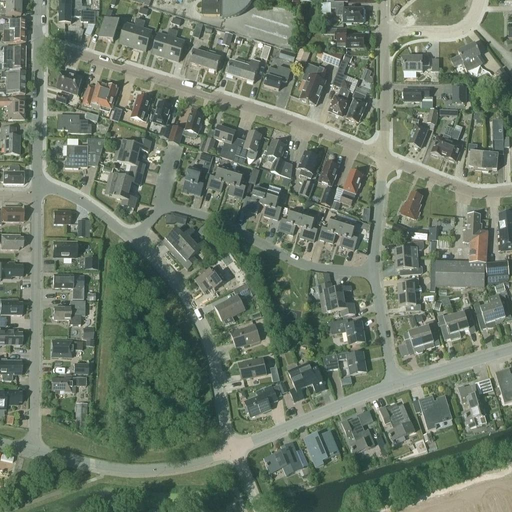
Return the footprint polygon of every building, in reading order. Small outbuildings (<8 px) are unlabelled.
[(59,0),(60,11),(71,12),(71,10),(77,11),(78,6),(82,6),(81,0),(59,0)] [(204,0),(205,1),(202,1),(202,18),(220,18),(220,21),(227,21),(234,19),(241,16),(246,11),(251,5),(252,0),(204,0)] [(20,17),(21,4),(5,3),(5,11),(1,10),(0,16),(20,17)] [(348,4),(348,3),(334,3),(331,3),(331,4),(331,14),(331,16),(336,16),(336,17),(342,17),(342,24),(363,24),(363,10),(344,10),(344,4),(348,4)] [(331,14),(331,4),(321,4),(321,14),(331,14)] [(77,12),(77,11),(71,10),(71,12),(60,11),(59,25),(71,25),(71,18),(81,18),(81,23),(88,23),(88,26),(96,26),(96,12),(77,12)] [(119,23),(105,18),(99,38),(112,43),(119,23)] [(132,49),(141,21),(136,20),(134,26),(126,24),(119,45),(132,49)] [(145,22),(141,21),(132,49),(146,53),(152,32),(143,29),(145,22)] [(3,26),(3,32),(25,33),(25,22),(9,22),(9,26),(3,26)] [(203,26),(197,25),(193,38),(199,40),(203,26)] [(159,33),(152,55),(165,59),(174,31),(169,30),(167,36),(159,33)] [(347,30),(324,30),(324,36),(337,36),(336,49),(363,49),(363,36),(347,36),(347,30)] [(174,31),(165,59),(179,63),(185,42),(176,39),(178,33),(174,31)] [(25,44),(25,33),(3,32),(3,44),(25,44)] [(232,36),(225,34),(222,46),(229,48),(232,36)] [(480,67),(484,64),(480,58),(481,58),(475,45),(457,53),(459,57),(450,61),(454,69),(463,65),(465,65),(465,66),(471,63),(470,62),(475,60),(480,67)] [(271,49),(264,47),(260,59),(267,62),(271,49)] [(2,70),(24,71),(25,49),(2,49),(2,70)] [(190,65),(203,69),(208,52),(200,49),(199,53),(194,51),(190,65)] [(305,65),(310,53),(300,50),(295,61),(305,65)] [(216,54),(208,52),(203,69),(217,73),(221,60),(215,58),(216,54)] [(286,53),(284,61),(293,64),(296,56),(286,53)] [(324,53),(321,62),(338,69),(343,56),(324,53)] [(343,61),(350,64),(352,58),(345,55),(343,61)] [(429,67),(429,61),(422,61),(422,59),(403,59),(403,73),(422,73),(422,67),(429,67)] [(226,76),(241,80),(246,64),(237,61),(236,64),(230,62),(226,76)] [(250,65),(246,64),(241,80),(254,84),(260,63),(251,61),(250,65)] [(339,118),(340,117),(344,118),(350,103),(347,101),(350,93),(349,92),(352,84),(344,81),(346,77),(343,76),(348,64),(342,61),(332,86),(341,90),(337,99),(335,98),(329,112),(335,115),(335,116),(339,118)] [(308,66),(307,68),(302,81),(307,83),(300,101),(299,101),(316,107),(326,84),(324,83),(325,80),(323,80),(326,73),(308,66)] [(287,84),(291,72),(278,68),(277,71),(270,69),(264,87),(279,92),(282,82),(287,84)] [(509,80),(502,69),(496,73),(503,84),(509,80)] [(372,73),(365,70),(360,80),(368,84),(372,73)] [(6,79),(6,84),(25,84),(25,74),(1,73),(1,78),(6,79)] [(57,90),(78,96),(78,95),(79,94),(80,93),(79,90),(83,80),(62,73),(57,90)] [(24,96),(25,84),(6,84),(6,91),(0,90),(0,98),(5,98),(5,96),(24,96)] [(111,110),(118,90),(98,84),(96,89),(88,87),(82,106),(110,114),(111,110)] [(466,104),(466,87),(452,87),(452,104),(466,104)] [(429,99),(429,90),(403,90),(403,104),(421,104),(421,99),(429,99)] [(367,106),(364,104),(366,98),(355,93),(352,100),(354,101),(349,112),(351,113),(348,120),(358,124),(361,117),(362,118),(367,106)] [(68,97),(58,94),(56,102),(66,105),(68,97)] [(147,116),(151,101),(138,97),(136,106),(134,105),(133,111),(134,111),(133,113),(132,119),(147,124),(149,116),(147,116)] [(24,99),(8,99),(0,99),(0,107),(7,107),(7,122),(24,122),(24,99)] [(169,117),(172,108),(159,104),(153,123),(165,127),(167,121),(168,121),(169,117)] [(122,111),(116,109),(112,121),(118,123),(122,111)] [(430,110),(427,125),(434,127),(438,112),(430,110)] [(191,114),(185,131),(173,127),(173,128),(169,140),(168,143),(179,147),(182,137),(195,141),(197,139),(199,131),(201,131),(202,128),(201,126),(203,118),(198,116),(199,114),(192,112),(192,114),(191,114)] [(474,121),(482,122),(483,112),(474,112),(474,121)] [(99,117),(87,114),(85,120),(97,123),(99,117)] [(91,135),(91,126),(88,126),(88,122),(79,122),(79,117),(58,116),(58,131),(68,132),(68,135),(91,135)] [(494,155),(484,154),(482,173),(489,173),(489,172),(493,172),(497,172),(499,156),(504,157),(503,149),(504,149),(504,139),(503,139),(502,121),(492,122),(494,155)] [(169,140),(173,128),(167,126),(166,129),(162,128),(160,138),(169,140)] [(409,145),(414,147),(414,149),(418,150),(419,149),(420,150),(428,131),(416,126),(413,132),(412,132),(410,136),(412,138),(409,145)] [(454,131),(443,158),(444,159),(444,160),(454,164),(454,163),(455,163),(462,147),(452,143),(452,142),(455,141),(458,142),(461,133),(462,128),(456,126),(454,131)] [(235,157),(234,156),(239,140),(234,139),(236,132),(218,127),(216,132),(211,131),(208,140),(213,141),(213,140),(224,144),(220,159),(233,163),(235,157)] [(454,131),(447,128),(442,139),(438,138),(431,155),(432,155),(432,156),(442,160),(442,158),(443,158),(454,131)] [(19,157),(20,138),(15,138),(15,130),(0,129),(0,141),(3,142),(3,157),(19,157)] [(246,143),(239,140),(234,156),(235,157),(246,160),(249,152),(256,154),(261,137),(249,133),(246,143)] [(208,138),(203,137),(198,152),(203,153),(208,138)] [(79,169),(88,169),(88,156),(101,156),(105,141),(88,140),(87,148),(67,148),(67,163),(65,164),(65,170),(79,171),(79,169)] [(119,141),(116,152),(138,158),(140,152),(148,154),(151,143),(139,140),(137,146),(119,141)] [(215,142),(208,140),(203,154),(211,156),(215,142)] [(291,181),(293,166),(280,162),(285,147),(273,142),(267,157),(269,158),(268,162),(273,164),(270,173),(291,181)] [(475,172),(482,173),(484,154),(477,153),(477,147),(469,146),(468,153),(470,153),(469,168),(474,170),(475,172)] [(137,164),(138,158),(116,152),(114,163),(127,166),(125,172),(142,177),(145,166),(137,164)] [(311,180),(319,159),(305,154),(298,171),(301,172),(300,176),(311,180)] [(213,158),(202,155),(200,161),(205,163),(203,168),(210,170),(213,158)] [(335,177),(339,168),(327,163),(319,184),(331,188),(334,181),(335,181),(336,178),(335,177)] [(0,174),(0,183),(3,184),(3,186),(23,186),(23,174),(18,174),(18,169),(17,167),(10,167),(8,169),(8,174),(3,174),(0,174)] [(224,184),(227,185),(232,171),(219,167),(216,178),(211,176),(207,189),(221,194),(224,184)] [(188,194),(200,198),(205,184),(199,182),(202,172),(189,168),(185,183),(189,184),(188,187),(184,186),(182,193),(188,195),(188,194)] [(244,175),(232,171),(227,185),(230,186),(228,196),(242,200),(246,187),(241,185),(244,175)] [(111,175),(108,186),(130,191),(131,186),(139,188),(142,177),(125,172),(124,178),(111,175)] [(359,190),(361,186),(359,184),(362,177),(358,175),(358,174),(353,173),(352,173),(350,172),(343,192),(344,192),(340,203),(351,208),(355,196),(356,196),(358,190),(359,190)] [(314,186),(303,182),(298,195),(309,199),(314,186)] [(128,197),(130,191),(108,186),(106,197),(123,201),(122,207),(134,210),(136,200),(128,197)] [(260,206),(263,207),(267,193),(255,189),(252,199),(247,198),(242,211),(257,215),(260,206)] [(336,193),(325,189),(320,205),(331,208),(336,193)] [(280,196),(267,193),(263,207),(266,208),(263,217),(278,222),(282,209),(276,207),(280,196)] [(419,206),(423,198),(412,194),(408,204),(406,203),(404,207),(402,206),(399,214),(417,222),(420,214),(418,213),(421,207),(419,206)] [(340,204),(334,202),(331,211),(337,213),(340,204)] [(22,221),(23,209),(1,209),(1,212),(0,211),(0,225),(1,226),(1,223),(18,224),(18,221),(22,221)] [(296,227),(299,228),(303,214),(291,210),(288,221),(283,219),(278,232),(293,237),(296,227)] [(69,226),(70,213),(54,213),(53,226),(69,226)] [(316,218),(303,214),(299,228),(302,229),(299,239),(314,243),(318,230),(313,228),(316,218)] [(497,231),(499,253),(511,252),(511,243),(511,242),(511,214),(499,215),(500,227),(498,227),(498,231),(497,231)] [(463,244),(470,244),(481,245),(481,232),(481,225),(480,225),(480,216),(468,216),(467,227),(466,227),(465,232),(463,231),(463,244)] [(336,236),(339,237),(343,223),(331,219),(328,230),(322,228),(318,241),(333,245),(336,236)] [(151,229),(157,236),(168,227),(162,220),(151,229)] [(77,221),(77,239),(84,239),(85,221),(77,221)] [(356,227),(343,223),(339,237),(342,238),(340,247),(354,252),(358,238),(353,237),(356,227)] [(391,234),(402,238),(406,230),(394,225),(391,234)] [(163,243),(177,258),(193,244),(188,239),(195,233),(192,230),(185,236),(178,229),(163,243)] [(438,242),(439,230),(429,229),(428,241),(438,242)] [(487,232),(481,232),(481,245),(470,244),(469,264),(436,263),(435,288),(484,289),(485,265),(486,265),(487,232)] [(22,249),(22,240),(19,240),(19,237),(1,237),(1,236),(0,235),(0,246),(0,251),(18,252),(18,249),(22,249)] [(197,248),(193,244),(177,258),(188,270),(198,263),(193,258),(200,252),(204,256),(211,250),(203,242),(197,248)] [(76,243),(53,243),(53,258),(76,258),(76,243)] [(397,251),(395,251),(396,261),(417,260),(417,252),(421,252),(423,249),(423,244),(423,243),(396,245),(397,251)] [(400,277),(404,277),(421,276),(423,275),(422,269),(420,268),(418,268),(417,260),(396,261),(396,272),(399,272),(400,277)] [(22,279),(22,267),(14,267),(14,264),(0,263),(0,280),(11,281),(11,278),(22,279)] [(508,263),(486,265),(485,265),(487,279),(509,277),(508,263)] [(219,272),(216,274),(212,268),(207,272),(204,269),(200,272),(202,276),(194,281),(204,294),(212,289),(214,292),(226,283),(219,272)] [(244,285),(248,282),(242,273),(238,276),(244,285)] [(83,301),(83,278),(73,278),(73,277),(53,276),(52,290),(72,290),(72,301),(83,301)] [(397,287),(398,297),(421,296),(421,294),(422,294),(421,289),(420,289),(420,288),(418,288),(418,286),(419,286),(419,280),(404,281),(404,286),(397,287)] [(240,301),(251,295),(246,285),(233,291),(236,298),(215,309),(222,323),(245,311),(240,301)] [(505,292),(503,285),(495,288),(496,294),(505,292)] [(319,288),(322,304),(344,300),(343,294),(351,292),(350,288),(332,291),(331,286),(319,288)] [(511,324),(511,322),(511,321),(504,295),(488,299),(490,306),(497,327),(497,326),(500,325),(501,324),(503,323),(504,322),(505,320),(506,324),(507,324),(508,324),(510,324),(511,324)] [(421,296),(398,297),(399,308),(406,308),(406,313),(421,312),(421,306),(416,306),(416,301),(421,300),(421,296)] [(344,300),(322,304),(324,315),(342,312),(343,317),(355,315),(353,305),(345,306),(344,300)] [(0,316),(21,317),(22,305),(17,305),(17,302),(0,302),(0,304),(0,316)] [(80,327),(80,318),(84,318),(84,303),(70,303),(70,309),(53,308),(53,316),(52,316),(52,319),(53,320),(53,322),(68,322),(68,327),(80,327)] [(496,327),(497,327),(490,306),(481,309),(479,305),(474,306),(475,313),(474,314),(475,318),(477,317),(481,331),(487,330),(489,330),(491,330),(493,329),(495,328),(496,327)] [(459,334),(459,333),(469,331),(470,335),(476,333),(468,308),(462,310),(463,314),(454,317),(459,334)] [(459,334),(454,317),(444,319),(443,316),(437,318),(439,324),(437,324),(439,328),(440,328),(445,342),(451,341),(451,342),(461,339),(459,333),(459,334)] [(0,317),(0,327),(8,328),(8,318),(0,317)] [(349,326),(348,321),(330,324),(332,336),(346,334),(349,346),(365,343),(362,324),(349,326)] [(426,328),(418,330),(425,351),(440,347),(432,322),(425,324),(426,328)] [(235,350),(260,342),(255,327),(230,335),(235,350)] [(93,330),(83,329),(82,340),(93,340),(93,330)] [(0,346),(21,347),(21,335),(17,335),(17,333),(0,333),(0,330),(0,346)] [(409,356),(416,354),(418,356),(422,354),(423,352),(425,351),(418,330),(404,335),(403,337),(409,356)] [(82,348),(82,343),(72,343),(55,342),(55,344),(52,344),(51,358),(71,359),(72,348),(82,348)] [(350,376),(366,374),(363,354),(350,356),(349,354),(323,358),(325,373),(340,370),(338,362),(348,360),(350,376)] [(12,381),(12,376),(20,376),(20,363),(6,362),(6,361),(0,360),(0,376),(1,376),(1,381),(2,382),(11,382),(12,381)] [(241,381),(267,376),(264,360),(238,366),(241,381)] [(308,364),(298,368),(307,389),(313,387),(316,395),(326,391),(317,369),(311,371),(308,364)] [(88,367),(74,366),(74,376),(88,376),(88,367)] [(307,389),(298,368),(288,373),(295,390),(289,392),(294,404),(304,400),(301,392),(307,389)] [(511,400),(511,398),(511,397),(511,375),(511,376),(509,370),(495,374),(504,405),(511,402),(511,400)] [(86,380),(80,379),(63,379),(63,380),(51,380),(51,392),(63,392),(63,394),(75,395),(75,388),(86,388),(86,380)] [(485,418),(479,397),(493,393),(490,380),(474,385),(475,387),(465,390),(464,388),(458,390),(462,404),(468,402),(470,411),(460,414),(464,427),(468,425),(470,430),(487,425),(485,418)] [(278,402),(276,399),(282,397),(277,385),(276,385),(277,387),(272,389),(271,387),(256,393),(258,399),(245,404),(251,419),(271,411),(269,406),(278,402)] [(0,411),(6,411),(6,406),(17,406),(17,404),(20,404),(20,395),(17,395),(17,392),(0,392),(0,411)] [(434,425),(452,420),(445,398),(436,400),(437,403),(434,403),(432,397),(418,402),(427,432),(436,430),(434,425)] [(75,405),(75,419),(87,419),(87,405),(75,405)] [(394,431),(388,433),(384,435),(389,447),(394,445),(393,442),(409,435),(396,405),(386,410),(385,408),(379,411),(385,424),(390,422),(394,431)] [(350,446),(354,456),(375,447),(368,430),(367,430),(365,426),(369,424),(365,415),(361,416),(357,417),(358,419),(348,423),(348,422),(342,424),(347,438),(352,436),(355,444),(350,446)] [(322,463),(339,456),(329,433),(322,436),(323,438),(319,440),(317,434),(304,440),(316,469),(323,466),(322,463)] [(431,434),(423,436),(425,443),(433,441),(431,434)] [(285,477),(302,469),(292,445),(281,450),(282,453),(263,461),(265,466),(265,468),(266,468),(269,475),(282,469),(285,477)] [(299,472),(301,478),(310,474),(308,469),(299,472)]
